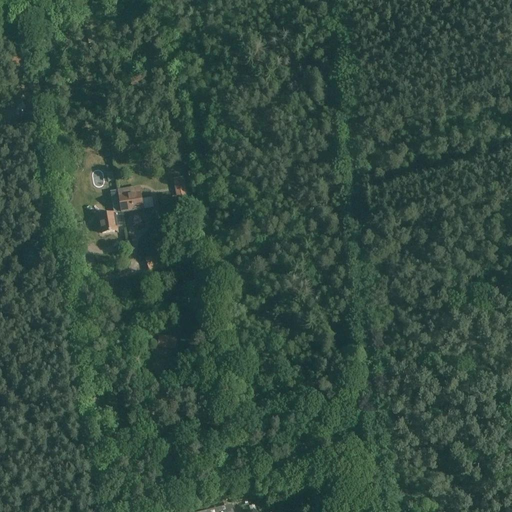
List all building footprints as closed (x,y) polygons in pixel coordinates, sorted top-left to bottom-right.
[(0,107),(0,124),(3,131),(30,117),(20,97),(0,107)] [(175,180),(178,198),(187,197),(184,179),(175,180)] [(119,197),(120,204),(121,204),(122,213),(123,213),(144,210),(144,209),(148,208),(147,199),(142,200),(141,194),(119,197)] [(121,204),(120,204),(114,205),(113,205),(114,214),(99,216),(102,234),(118,231),(117,228),(124,227),(125,227),(123,213),(122,213),(121,204)] [(73,225),(74,235),(85,234),(84,224),(73,225)] [(92,247),(85,250),(89,262),(97,259),(92,247)] [(162,348),(171,349),(172,347),(176,348),(176,340),(172,340),(173,338),(164,337),(163,339),(159,338),(158,346),(162,346),(162,348)]
